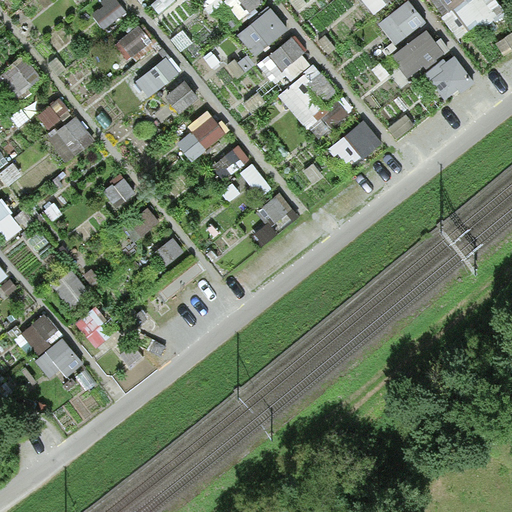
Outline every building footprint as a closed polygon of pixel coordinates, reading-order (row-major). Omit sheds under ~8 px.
[(119,0),(112,0),(96,12),(105,25),(126,11),(119,0)] [(202,0),(208,9),(225,0),(202,0)] [(228,0),(242,18),(266,0),(265,0),(228,0)] [(365,0),(376,13),(392,0),(365,0)] [(408,0),(380,21),(397,43),(428,20),(412,0),(408,0)] [(492,0),(448,0),(469,34),(501,15),(492,0)] [(239,32),(258,55),(291,27),(272,4),(239,32)] [(144,23),(119,36),(132,59),(156,46),(144,23)] [(432,26),(393,52),(410,77),(449,51),(432,26)] [(277,81),(309,57),(292,36),(260,60),(277,81)] [(128,74),(150,99),(185,67),(162,43),(128,74)] [(449,101),(477,80),(457,53),(429,74),(449,101)] [(25,90),(41,73),(27,59),(10,75),(25,90)] [(281,92),(321,138),(355,109),(316,63),(281,92)] [(77,112),(48,135),(69,161),(98,138),(77,112)] [(215,117),(196,132),(206,146),(226,131),(215,117)] [(352,166),(384,140),(366,119),(334,145),(352,166)] [(0,282),(10,275),(0,260),(0,282)] [(43,352),(65,332),(46,311),(24,331),(43,352)] [(57,380),(84,358),(65,335),(38,358),(57,380)]
